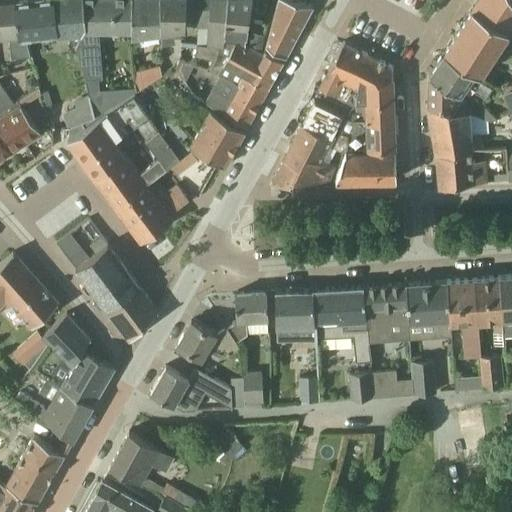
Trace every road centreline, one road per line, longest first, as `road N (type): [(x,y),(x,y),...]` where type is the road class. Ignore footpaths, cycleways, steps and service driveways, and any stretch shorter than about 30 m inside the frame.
road 1 (residential): [(219,228),(193,222),(134,253),(75,177),(64,177),(13,219)]
road 2 (residential): [(237,194),(337,1)]
road 3 (residential): [(418,252),(202,261)]
road 4 (residential): [(140,366),(13,219)]
road 5 (residential): [(237,194),(418,194)]
road 6 (residential): [(58,511),(140,366)]
road 7 (residential): [(418,194),(411,61),(420,48)]
road 8 (residential): [(140,366),(202,261)]
